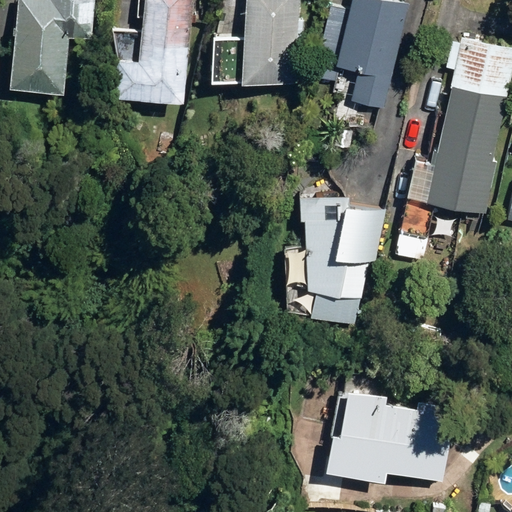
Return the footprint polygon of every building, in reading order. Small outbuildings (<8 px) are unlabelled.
[(17,0),(11,76),(65,81),(70,30),(92,31),(95,0),(17,0)] [(116,82),(186,91),(195,0),(144,0),(141,49),(120,47),(116,82)] [(248,0),(244,72),(297,76),(301,0),(248,0)] [(341,59),(361,64),(354,94),(385,102),(409,0),(351,0),(350,5),(334,1),(317,71),(337,76),(341,59)] [(511,77),(511,40),(464,30),(430,190),(488,203),(498,154),(495,154),(511,77)] [(131,130),(142,132),(145,122),(134,119),(131,130)] [(163,130),(159,149),(175,152),(179,133),(163,130)] [(313,307),(355,318),(370,253),(377,255),(388,204),(352,196),(352,187),(302,187),(303,212),(307,212),(310,278),(319,280),(313,307)] [(430,230),(402,224),(397,247),(425,254),(430,230)] [(292,371),(308,373),(311,359),(294,356),(292,371)] [(329,458),(388,470),(390,461),(444,472),(458,403),(350,382),(342,424),(336,423),(329,458)] [(479,509),(489,511),(492,499),(481,497),(479,509)] [(427,511),(440,511),(442,501),(428,500),(427,511)]
